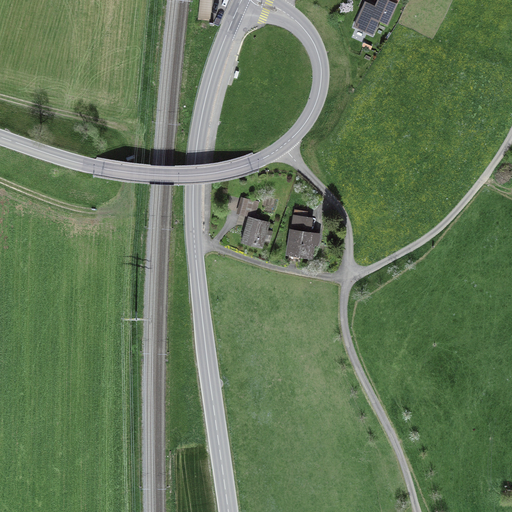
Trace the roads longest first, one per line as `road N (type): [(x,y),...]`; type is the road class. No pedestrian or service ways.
road 1 (secondary): [(241,0),(201,119),(192,209),(228,511)]
road 2 (tertiary): [(0,136),(99,168),(159,175),(217,172),(267,156),(306,121),(321,69),(299,24),(253,0)]
road 3 (track): [(0,181),(70,208),(113,207),(129,191),(135,153),(128,132),(0,97)]
road 4 (residential): [(345,281),(345,328),(417,511)]
